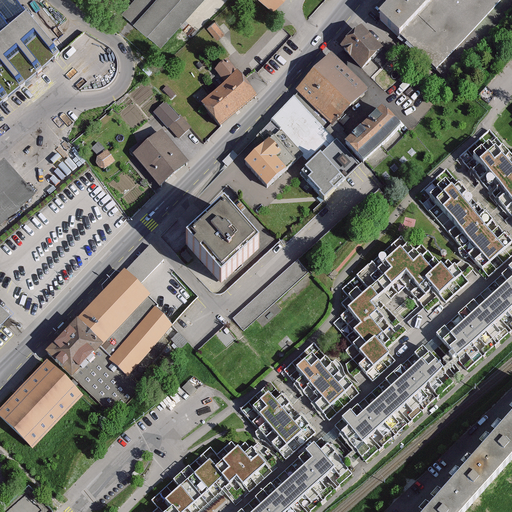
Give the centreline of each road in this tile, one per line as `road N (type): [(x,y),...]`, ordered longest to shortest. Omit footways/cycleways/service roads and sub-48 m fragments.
road 1 (primary): [(0,379),(278,92),(352,0)]
road 2 (unknown): [(158,231),(179,267),(213,301),(227,304),(368,182)]
road 3 (residential): [(71,511),(206,393)]
